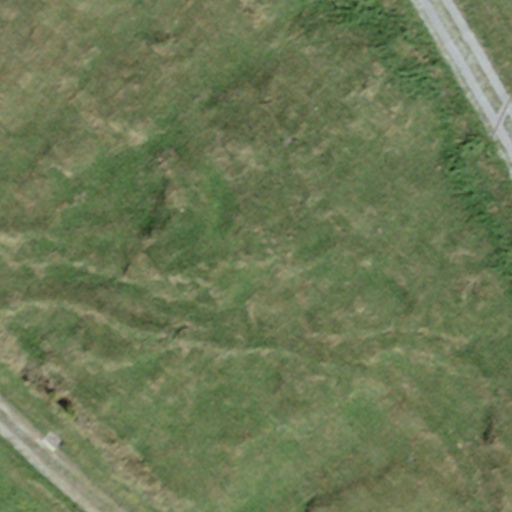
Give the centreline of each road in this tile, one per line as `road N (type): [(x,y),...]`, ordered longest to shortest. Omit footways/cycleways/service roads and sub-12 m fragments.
road 1 (track): [(511,125),(426,0)]
road 2 (track): [(106,511),(0,405)]
